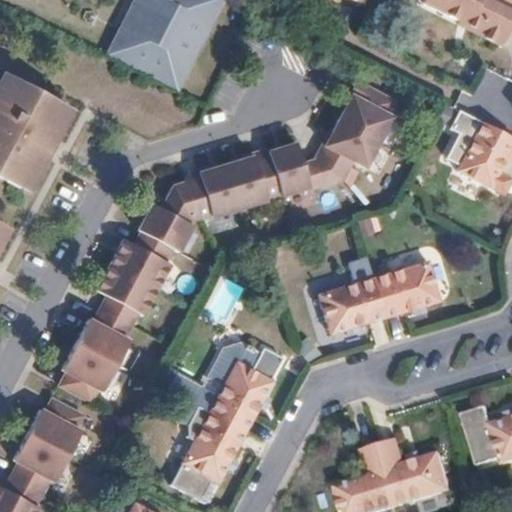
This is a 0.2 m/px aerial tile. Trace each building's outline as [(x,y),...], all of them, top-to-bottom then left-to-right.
[(132,0),(105,53),(177,89),(221,0),(132,0)] [(421,0),(456,17),(472,24),(469,30),(497,44),(511,14),(511,10),(507,7),(509,0),(421,0)] [(472,24),(456,17),(453,22),(469,30),(472,24)] [(0,76),(0,173),(14,181),(24,162),(33,167),(53,127),(45,123),(57,100),(2,72),(0,76)] [(348,94),(353,96),(360,83),(355,81),(348,94)] [(67,374),(60,387),(91,404),(98,391),(103,394),(126,342),(121,339),(135,313),(140,316),(167,265),(162,263),(169,249),(175,252),(189,226),(183,223),(185,221),(206,214),(207,216),(261,197),(261,194),(275,190),(276,193),(303,185),(304,187),(338,177),(349,160),(362,167),(389,116),(384,113),(392,100),(360,83),(353,96),(348,94),(313,157),(298,161),(292,141),(263,148),(265,153),(250,157),(249,152),(194,171),(196,176),(169,184),(157,207),(148,202),(134,228),(137,232),(130,246),(120,240),(93,291),(103,296),(90,322),(85,320),(62,372),(67,374)] [(457,166),(454,172),(488,189),(502,196),(510,179),(501,175),(496,172),(504,156),(510,159),(511,159),(511,137),(480,120),(457,109),(446,129),(456,135),(443,159),(457,166)] [(504,156),(496,172),(501,175),(510,159),(504,156)] [(424,259),(368,277),(380,316),(414,306),(425,303),(436,299),(424,259)] [(380,316),(368,277),(315,293),(327,332),(336,330),(348,326),(380,316)] [(205,311),(223,322),(243,289),(225,278),(205,311)] [(427,309),(425,303),(414,306),(416,313),(427,309)] [(348,326),(336,330),(338,336),(349,332),(348,326)] [(172,373),(163,390),(183,401),(205,413),(243,433),(260,402),(266,392),(271,382),(269,381),(281,359),(262,348),(258,354),(252,351),(253,349),(244,344),(243,346),(237,343),(220,348),(199,388),(172,373)] [(271,394),(266,392),(260,402),(265,404),(271,394)] [(0,511),(39,511),(41,510),(36,508),(50,482),(55,484),(82,433),(77,430),(85,417),(53,400),(45,413),(41,411),(13,462),(18,464),(4,491),(0,488),(0,511)] [(243,433),(205,413),(183,401),(173,419),(183,425),(184,438),(190,441),(167,484),(202,503),(214,481),(217,482),(221,475),(227,463),(243,433)] [(511,460),(511,416),(510,417),(500,420),(489,423),(483,405),(459,413),(475,464),(499,458),(502,463),(511,460)] [(500,420),(510,417),(509,410),(498,414),(500,420)] [(377,448),(395,509),(449,493),(438,456),(419,461),(410,464),(401,466),(395,443),(377,448)] [(339,511),(384,511),(395,509),(377,448),(358,453),(365,477),(359,478),(350,482),(333,486),(339,511)] [(408,458),(410,464),(419,461),(418,455),(408,458)] [(227,463),(221,475),(226,477),(232,466),(227,463)] [(350,482),(359,478),(358,473),(348,476),(350,482)]
